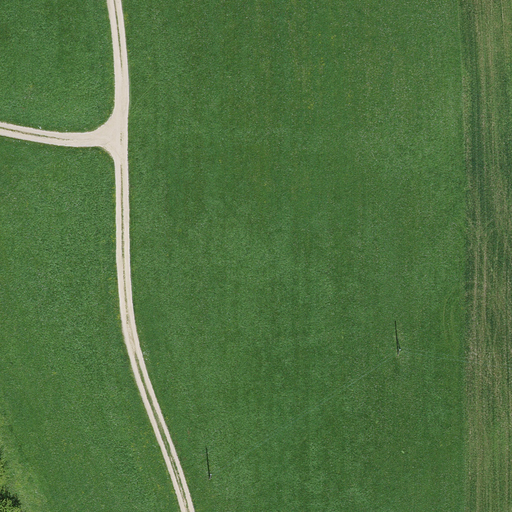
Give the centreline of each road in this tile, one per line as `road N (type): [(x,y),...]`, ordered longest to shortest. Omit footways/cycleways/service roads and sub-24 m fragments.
road 1 (track): [(117,0),(134,327),(192,511)]
road 2 (track): [(0,132),(66,142),(124,139)]
